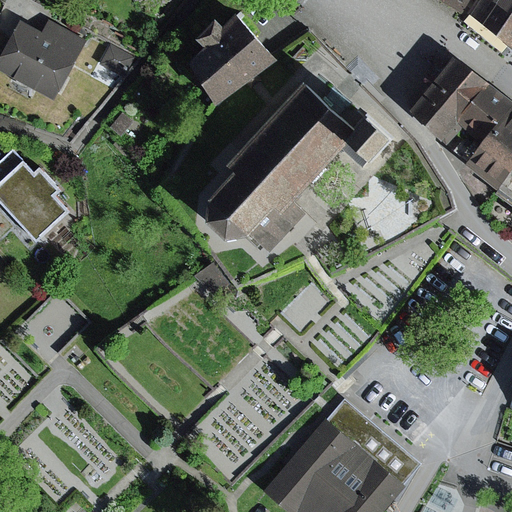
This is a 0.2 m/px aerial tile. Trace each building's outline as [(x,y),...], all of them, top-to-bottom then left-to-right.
[(472,0),(445,0),(457,7),(465,12),(472,0)] [(511,0),(478,0),(470,13),(484,24),(496,34),(511,47),(511,0)] [(9,5),(0,25),(0,29),(13,36),(24,11),(9,5)] [(51,32),(24,19),(2,64),(63,95),(92,37),(57,20),(51,32)] [(270,62),(233,24),(179,76),(215,114),(270,62)] [(140,52),(117,41),(108,62),(131,72),(140,52)] [(441,140),(447,144),(467,122),(475,130),(485,139),(510,106),(511,103),(511,97),(497,86),(466,64),(457,57),(451,63),(435,83),(417,104),(411,111),(420,120),(441,140)] [(356,131),(302,85),(231,167),(239,175),(215,203),(215,225),(233,242),(254,237),(279,212),(284,216),(348,143),(369,162),(389,140),(368,120),(356,131)] [(455,152),(498,190),(511,172),(511,107),(510,106),(485,139),(475,130),(455,152)] [(34,172),(16,153),(0,167),(0,176),(7,185),(0,191),(0,198),(38,239),(71,209),(57,194),(64,188),(42,165),(34,172)] [(511,200),(511,172),(498,190),(511,200)] [(374,511),(416,463),(343,402),(260,491),(283,511),(374,511)]
